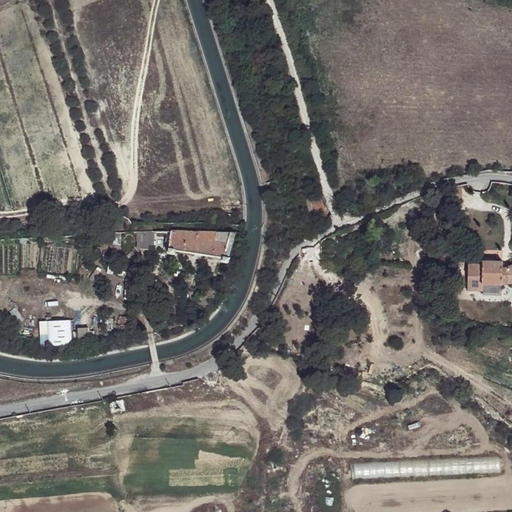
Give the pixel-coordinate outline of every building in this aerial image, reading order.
[(460,187),(449,189),(450,201),(461,200),(460,187)] [(319,190),(303,195),(309,219),(326,214),(319,190)] [(170,231),(161,231),(159,245),(172,247),(177,249),(182,231),(175,232),(172,239),(169,239),(170,231)] [(227,258),(233,232),(182,231),(177,249),(196,253),(204,254),(227,258)] [(153,232),(141,232),(139,248),(152,248),(153,232)] [(203,260),(204,254),(196,253),(195,258),(196,260),(200,261),(203,260)] [(122,274),(123,265),(107,264),(106,273),(122,274)] [(502,286),(510,285),(511,284),(511,269),(507,272),(502,271),(503,267),(482,265),(483,267),(468,266),(468,285),(502,286)] [(38,319),(38,345),(70,345),(70,319),(38,319)]
